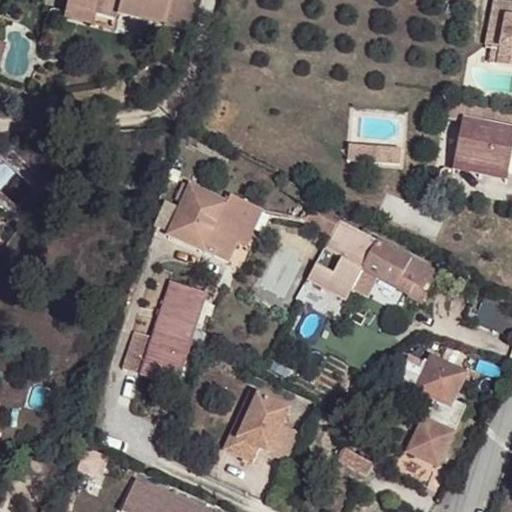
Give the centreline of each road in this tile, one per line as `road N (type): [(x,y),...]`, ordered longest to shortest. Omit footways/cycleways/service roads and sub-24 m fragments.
road 1 (unknown): [(224,0),(191,107),(0,128)]
road 2 (residential): [(262,511),(127,442),(112,397),(117,355)]
road 3 (residential): [(511,400),(463,511)]
